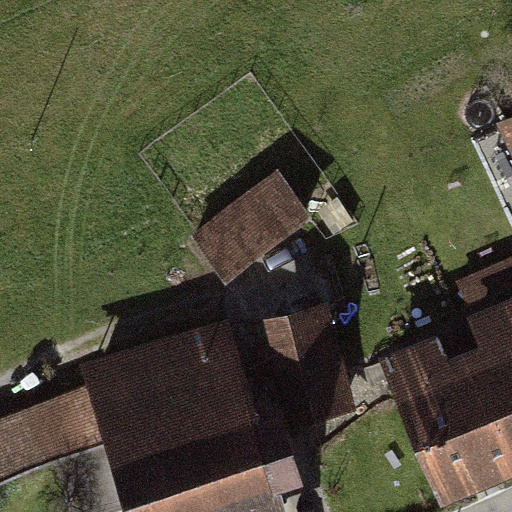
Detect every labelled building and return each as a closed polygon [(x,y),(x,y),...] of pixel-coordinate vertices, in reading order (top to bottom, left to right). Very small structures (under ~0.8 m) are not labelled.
[(511,120),(502,125),(511,148),(511,120)] [(268,164),(181,231),(221,282),(308,216),(268,164)] [(511,302),(382,358),(445,507),(511,478),(511,302)] [(322,303),(260,317),(285,427),(347,413),(322,303)] [(290,511),(230,329),(94,373),(139,511),(290,511)] [(63,391),(0,415),(0,479),(84,446),(63,391)]
